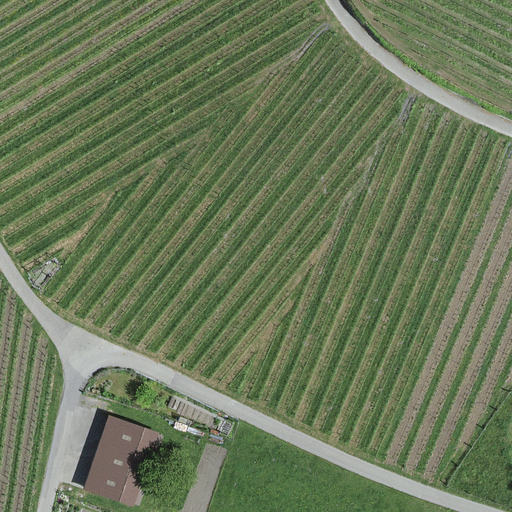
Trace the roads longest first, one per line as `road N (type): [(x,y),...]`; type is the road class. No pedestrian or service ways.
road 1 (residential): [(44,511),(68,396),(93,354),(165,375),(381,476),(485,511)]
road 2 (track): [(330,0),(389,68),(485,130),(511,138)]
road 3 (track): [(93,354),(47,319),(0,254)]
